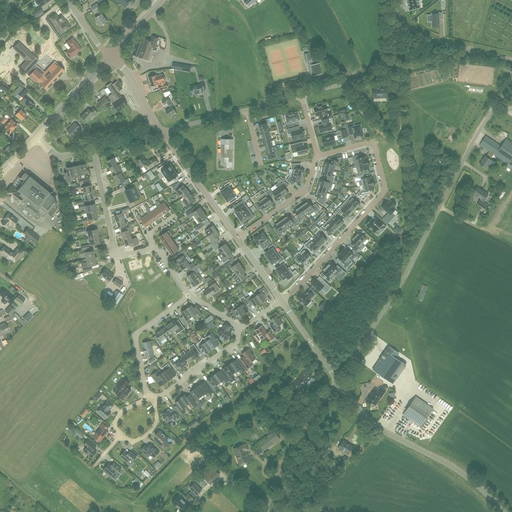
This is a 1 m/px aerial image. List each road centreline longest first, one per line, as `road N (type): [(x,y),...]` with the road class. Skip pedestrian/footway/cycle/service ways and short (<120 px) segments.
road 1 (unclassified): [(338,381),(511,83)]
road 2 (residential): [(317,154),(371,142),(386,191),(281,300)]
road 3 (tertiary): [(502,511),(444,462),(370,422),(338,381)]
road 4 (residential): [(155,247),(118,253),(94,156),(59,157),(34,137)]
road 5 (unclassified): [(269,511),(287,461),(338,381)]
road 6 (tertiary): [(235,238),(161,131)]
road 7 (residential): [(148,395),(137,333),(188,295)]
road 8 (residential): [(317,154),(306,188),(235,238)]
